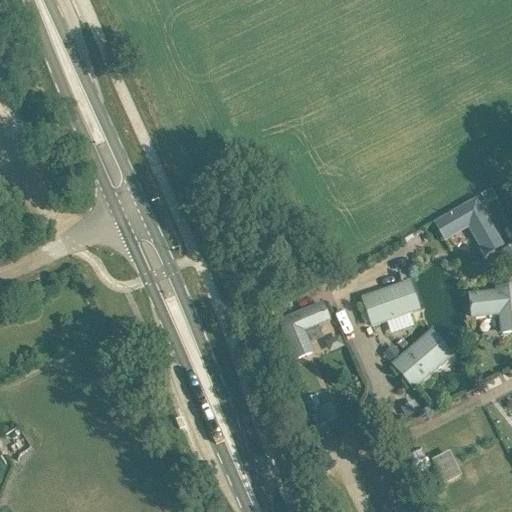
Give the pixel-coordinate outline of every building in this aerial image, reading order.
[(480,197),(433,219),(443,240),(470,228),(483,256),(503,246),(480,197)] [(414,325),(410,314),(422,310),(410,279),(361,297),(372,328),(387,322),(392,333),(414,325)] [(511,329),(511,289),(461,295),(464,320),(495,316),(497,332),(511,329)] [(302,360),(315,355),(305,330),(331,320),(323,299),(284,315),(302,360)] [(414,389),(455,355),(433,328),(391,363),(414,389)] [(383,353),(391,363),(399,355),(391,346),(383,353)] [(420,413),(414,401),(400,408),(406,420),(420,413)] [(338,419),(332,403),(317,409),(323,425),(338,419)] [(445,453),(428,461),(438,483),(455,474),(445,453)]
